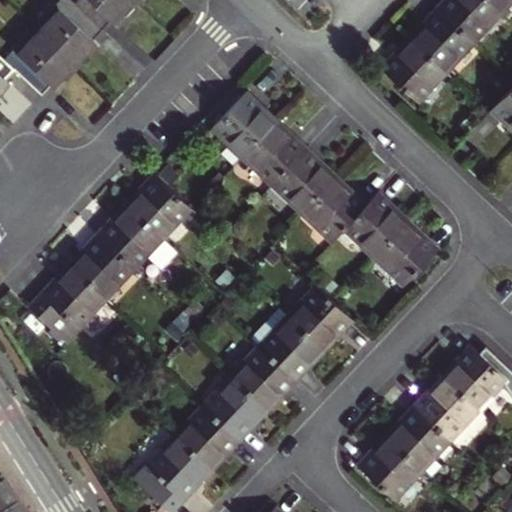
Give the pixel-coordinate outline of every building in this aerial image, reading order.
[(60,0),(59,0),(32,30),(71,67),(93,43),(89,40),(95,32),(68,7),(60,0)] [(74,0),(68,7),(95,32),(103,22),(108,26),(130,2),(127,0),(74,0)] [(481,25),(492,12),(479,0),(444,0),(443,2),(440,0),(437,0),(429,10),(467,46),(484,29),(481,25)] [(479,0),(492,12),(502,1),(507,5),(510,0),(479,0)] [(420,25),(403,44),(435,74),(445,64),(448,68),(467,46),(429,10),(417,22),(420,25)] [(417,22),(399,40),(403,44),(420,25),(417,22)] [(47,91),(71,67),(32,30),(10,54),(2,63),(10,70),(38,96),(44,88),(47,91)] [(399,40),(380,59),(385,64),(403,44),(399,40)] [(424,86),(435,74),(403,44),(385,64),(380,59),(369,71),(409,108),(427,90),(424,86)] [(0,88),(5,83),(1,79),(10,70),(0,61),(0,88)] [(438,78),(448,68),(445,64),(435,74),(438,78)] [(427,90),(438,78),(435,74),(424,86),(427,90)] [(511,135),(511,84),(483,117),(493,125),(495,121),(511,135)] [(230,144),(241,153),(269,121),(251,104),(254,100),(244,91),(208,129),(227,148),(230,144)] [(273,117),(254,100),(251,104),(269,121),(273,117)] [(294,136),(273,117),(269,121),(290,140),(294,136)] [(290,140),(269,121),(241,153),(253,165),(250,169),(268,185),(304,146),(294,136),(290,140)] [(511,142),(511,140),(511,135),(495,121),(493,125),(511,142)] [(230,144),(227,148),(237,157),(241,153),(230,144)] [(316,158),(304,146),(268,185),(288,204),(290,200),(302,211),(332,179),(313,163),(316,158)] [(241,153),(237,157),(250,169),(253,165),(241,153)] [(336,175),(316,158),(313,163),(332,179),(336,175)] [(147,191),(129,210),(161,240),(172,229),(176,232),(192,213),(152,175),(142,187),(147,191)] [(336,175),(332,179),(351,197),(355,193),(336,175)] [(332,179),(302,211),(314,222),(311,226),(329,243),(341,230),(365,204),(355,193),(351,197),(332,179)] [(125,206),(129,210),(147,191),(142,187),(125,206)] [(378,190),(365,204),(341,230),(356,244),(360,239),(374,252),(403,221),(385,204),(389,200),(378,190)] [(290,200),(288,204),(299,214),(302,211),(290,200)] [(407,217),(389,200),(385,204),(403,221),(407,217)] [(129,210),(125,206),(107,225),(111,228),(129,210)] [(107,225),(98,236),(137,274),(154,255),(151,251),(161,240),(129,210),(111,228),(107,225)] [(302,211),(299,214),(311,226),(314,222),(302,211)] [(428,237),(407,217),(403,221),(425,241),(428,237)] [(425,241),(403,221),(374,252),(386,263),(382,267),(402,286),(438,247),(428,237),(425,241)] [(165,244),(176,232),(172,229),(161,240),(165,244)] [(114,290),(118,294),(137,274),(98,236),(85,250),(89,254),(74,270),(105,301),(114,290)] [(356,244),(370,257),(374,252),(360,239),(356,244)] [(154,255),(165,244),(161,240),(151,251),(154,255)] [(70,267),(74,270),(89,254),(85,250),(70,267)] [(370,257),(382,267),(386,263),(374,252),(370,257)] [(70,267),(50,288),(54,292),(74,270),(70,267)] [(54,292),(50,288),(28,312),(67,349),(97,316),(94,313),(105,301),(74,270),(54,292)] [(287,316),(319,346),(336,329),(339,331),(350,320),(311,282),(293,302),(298,306),(287,316)] [(109,304),(118,294),(114,290),(105,301),(109,304)] [(97,316),(109,304),(105,301),(94,313),(97,316)] [(298,306),(293,302),(283,312),(287,316),(298,306)] [(287,316),(283,312),(272,324),(277,328),(287,316)] [(272,324),(254,344),(293,380),(304,369),(301,365),(319,346),(287,316),(277,328),(272,324)] [(336,329),(319,346),(322,350),(339,331),(336,329)] [(240,367),(231,378),(262,407),(279,389),(283,392),(293,380),(254,344),(236,364),(240,367)] [(301,365),(304,369),(322,350),(319,346),(301,365)] [(485,398),(489,401),(507,382),(468,346),(457,357),(461,361),(441,382),(473,411),(485,398)] [(437,378),(441,382),(461,361),(457,357),(437,378)] [(240,367),(236,364),(227,374),(231,378),(240,367)] [(231,378),(227,374),(216,386),(220,389),(231,378)] [(216,386),(199,405),(237,440),(247,431),(244,427),(262,407),(231,378),(220,389),(216,386)] [(437,378),(420,396),(424,400),(441,382),(437,378)] [(464,420),(473,411),(441,382),(424,400),(420,396),(411,406),(450,444),(468,424),(464,420)] [(262,407),(265,411),(283,392),(279,389),(262,407)] [(477,414),(489,401),(485,398),(473,411),(477,414)] [(183,429),(175,437),(206,467),(223,449),(226,452),(237,440),(199,405),(180,425),(183,429)] [(405,420),(386,440),(418,471),(428,460),(431,464),(450,444),(411,406),(402,416),(405,420)] [(244,427),(247,431),(265,411),(262,407),(244,427)] [(477,414),(473,411),(464,420),(468,424),(477,414)] [(405,420),(402,416),(382,437),(386,440),(405,420)] [(183,429),(180,425),(172,434),(175,437),(183,429)] [(163,449),(175,437),(172,434),(160,446),(163,449)] [(206,467),(175,437),(163,449),(160,446),(142,466),(130,479),(164,511),(170,511),(191,490),(188,487),(206,467)] [(386,440),(382,437),(364,456),(368,459),(386,440)] [(408,482),(418,471),(386,440),(368,459),(364,456),(354,467),(392,505),(410,485),(408,482)] [(206,467),(209,470),(226,452),(223,449),(206,467)] [(418,471),(421,474),(431,464),(428,460),(418,471)] [(188,487),(191,490),(209,470),(206,467),(188,487)] [(408,482),(410,485),(421,474),(418,471),(408,482)] [(0,476),(0,510),(21,497),(6,473),(0,476)] [(30,511),(21,497),(0,510),(0,511),(30,511)]
